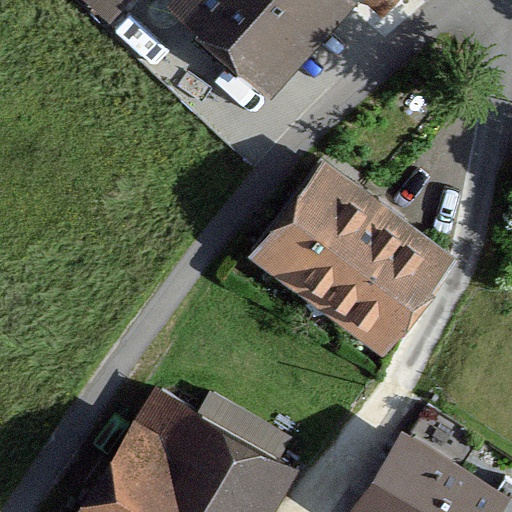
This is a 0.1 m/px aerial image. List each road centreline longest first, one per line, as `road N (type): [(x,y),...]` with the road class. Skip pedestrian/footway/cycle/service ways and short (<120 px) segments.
road 1 (track): [(20,511),(198,255),(282,156),(339,99),(470,0)]
road 2 (residential): [(312,511),(451,287),(511,32)]
